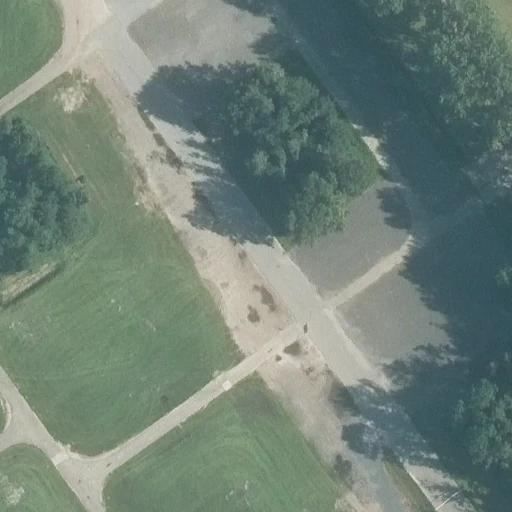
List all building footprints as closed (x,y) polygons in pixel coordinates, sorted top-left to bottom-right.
[(155,24),(183,9),(178,0),(165,0),(148,10),(155,24)] [(197,0),(166,26),(195,61),(228,34),(199,0),(197,0)] [(351,0),(333,0),(344,15),(356,7),(351,0)] [(511,51),(511,0),(467,0),(503,57),(511,51)] [(170,32),(157,39),(177,81),(191,75),(170,32)] [(216,49),(196,61),(208,80),(228,68),(216,49)] [(213,83),(218,99),(241,92),(237,76),(213,83)] [(438,104),(416,118),(422,127),(444,114),(438,104)] [(396,142),(410,165),(423,156),(410,134),(396,142)] [(425,157),(412,166),(426,187),(440,178),(425,157)] [(442,210),(464,193),(455,183),(434,199),(442,210)] [(181,255),(185,267),(200,262),(196,250),(181,255)] [(209,281),(196,286),(200,298),(213,293),(209,281)] [(360,334),(402,299),(392,288),(350,322),(360,334)]
